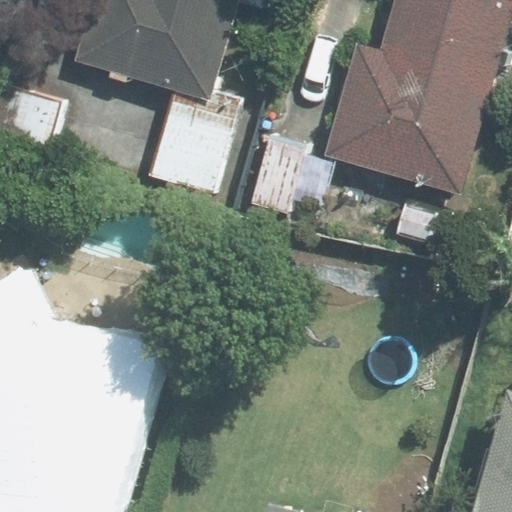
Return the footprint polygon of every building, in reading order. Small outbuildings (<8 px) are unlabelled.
[(228,87),(252,0),(100,0),(85,56),(183,83),(158,174),(223,192),(251,93),(228,87)] [(511,0),(403,0),(390,47),(362,39),(331,150),(477,191),(511,61),(511,0)] [(318,139),(279,131),(263,207),(301,215),(318,139)] [(120,511),(154,347),(64,329),(62,334),(37,286),(0,305),(0,404),(35,471),(26,511),(120,511)] [(511,511),(511,414),(484,511),(511,511)] [(326,511),(283,502),(279,511),(326,511)]
